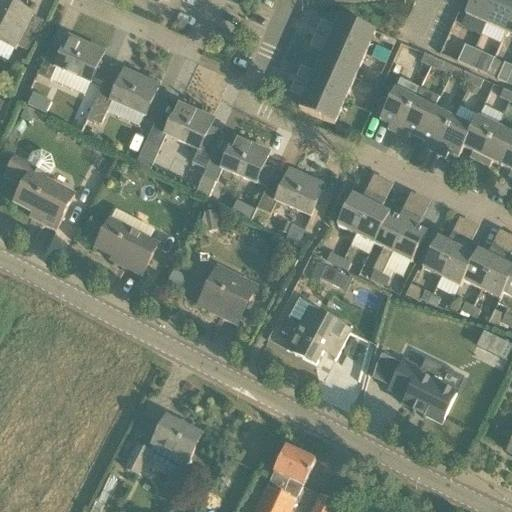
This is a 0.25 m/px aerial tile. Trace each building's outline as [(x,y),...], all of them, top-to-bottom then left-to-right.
[(0,0),(0,36),(15,7),(17,3),(10,0),(0,0)] [(486,25),(497,0),(472,0),(465,16),(486,25)] [(511,0),(497,0),(486,25),(505,34),(511,19),(511,0)] [(18,47),(28,52),(43,22),(15,7),(0,36),(0,43),(16,51),(18,47)] [(81,15),(75,30),(105,42),(111,27),(81,15)] [(376,33),(340,18),(336,28),(321,22),(310,48),(324,54),(315,74),(301,68),(289,94),(304,100),(299,111),(334,126),(376,33)] [(90,85),(104,53),(69,38),(60,59),(47,53),(37,76),(51,83),(57,70),(90,85)] [(467,67),(474,50),(465,46),(458,63),(467,67)] [(476,71),(483,54),(474,50),(467,67),(476,71)] [(431,68),(434,60),(425,55),(421,63),(431,68)] [(431,68),(440,72),(444,64),(434,60),(431,68)] [(507,85),(511,73),(511,67),(504,64),(497,81),(507,85)] [(145,118),(159,87),(125,71),(115,92),(102,86),(87,121),(100,127),(106,113),(108,114),(113,103),(145,118)] [(461,81),(471,85),(474,77),(464,73),(461,81)] [(480,90),(484,82),(474,77),(471,85),(480,90)] [(501,98),(510,103),(511,98),(511,93),(504,90),(501,98)] [(397,136),(415,101),(394,92),(380,121),(390,126),(388,131),(397,136)] [(32,94),(26,107),(46,115),(52,103),(32,94)] [(419,141),(434,111),(415,101),(397,136),(407,141),(409,136),(419,141)] [(200,152),(214,121),(179,105),(170,126),(157,120),(147,143),(160,149),(165,137),(200,152)] [(20,119),(28,123),(30,125),(36,113),(25,107),(19,119),(20,119)] [(434,111),(419,141),(429,145),(426,150),(436,155),(453,121),(434,111)] [(480,164),(497,129),(478,119),(473,130),(463,149),(464,149),(473,154),(470,159),(480,164)] [(458,160),(464,149),(463,149),(473,130),(453,121),(436,155),(446,160),(448,155),(458,160)] [(502,168),(511,147),(511,136),(497,129),(480,164),(489,169),(492,164),(502,168)] [(255,185),(270,154),(235,139),(226,160),(213,155),(203,178),(194,197),(208,203),(217,184),(222,171),(255,185)] [(511,179),(511,147),(502,168),(511,173),(509,178),(511,179)] [(54,167),(51,157),(42,152),(31,156),(27,164),(16,158),(14,161),(5,179),(23,188),(14,205),(44,220),(41,225),(56,233),(75,197),(47,182),(51,177),(49,176),(54,167)] [(311,218),(325,187),(290,171),(280,192),(267,187),(257,210),(271,216),(276,203),(311,218)] [(368,189),(386,199),(393,185),(375,176),(368,189)] [(356,237),(375,199),(365,194),(362,202),(352,197),(337,227),(356,237)] [(374,245),(389,216),(381,211),(385,204),(375,199),(356,237),(374,245)] [(142,277),(157,247),(148,242),(154,230),(116,211),(107,228),(97,248),(96,249),(126,265),(125,268),(142,277)] [(393,254),(411,217),(402,213),(398,220),(389,216),(374,245),(383,250),(373,272),(375,273),(369,283),(377,287),(382,276),(393,254)] [(267,217),(262,230),(273,234),(278,222),(267,217)] [(411,217),(393,254),(411,263),(412,264),(427,234),(418,230),(421,222),(411,217)] [(511,236),(500,231),(494,245),(511,253),(511,236)] [(441,279),(460,242),(451,237),(447,245),(438,240),(423,270),(441,279)] [(460,289),(463,282),(475,258),(466,254),(470,247),(460,242),(441,279),(460,289)] [(481,291),(500,254),(491,250),(487,257),(478,252),(475,258),(463,282),(481,291)] [(500,300),(502,296),(511,275),(511,269),(506,267),(510,259),(500,254),(481,291),(500,300)] [(326,262),(340,269),(343,262),(330,255),(326,262)] [(347,273),(351,266),(343,262),(340,269),(347,273)] [(237,327),(257,288),(218,269),(199,307),(201,309),(204,303),(226,315),(223,320),(237,327)] [(323,281),(347,292),(352,282),(328,271),(323,281)] [(497,305),(508,310),(511,312),(511,275),(502,296),(500,300),(497,305)] [(382,276),(377,287),(385,291),(390,281),(382,276)] [(428,306),(433,297),(425,293),(420,302),(428,306)] [(436,310),(441,301),(433,297),(428,306),(436,310)] [(344,345),(350,335),(351,332),(316,314),(318,311),(299,301),(282,334),(293,340),(287,352),(316,368),(332,339),(344,345)] [(469,317),(473,309),(465,305),(461,313),(469,317)] [(391,306),(386,333),(428,340),(429,334),(441,336),(445,316),(391,306)] [(477,321),(481,313),(473,309),(469,317),(477,321)] [(501,324),(501,325),(509,329),(511,322),(511,319),(505,317),(501,324)] [(486,340),(478,350),(490,359),(498,349),(486,340)] [(423,372),(422,371),(404,363),(389,392),(406,400),(405,403),(425,413),(424,416),(442,426),(457,395),(456,395),(420,378),(423,372)] [(156,440),(151,449),(187,467),(202,437),(186,428),(184,432),(165,422),(156,440)] [(146,461),(149,453),(137,447),(126,471),(138,477),(147,461),(146,461)] [(290,511),(296,501),(303,487),(316,463),(286,449),(257,511),(290,511)] [(332,511),(336,504),(321,496),(313,511),(332,511)]
